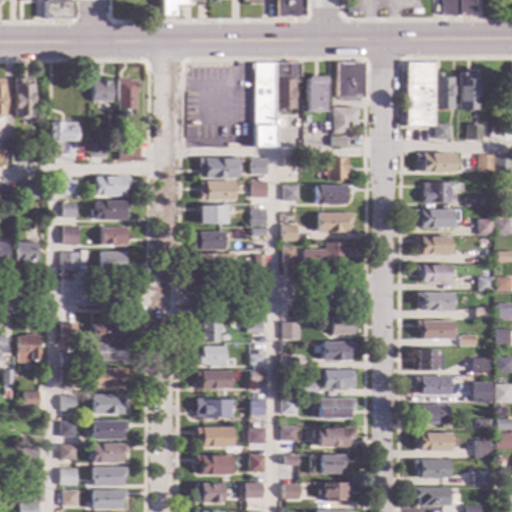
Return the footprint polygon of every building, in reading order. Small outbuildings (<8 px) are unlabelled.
[(69,0),(69,18),(40,18),(40,1),(44,1),(43,0),(69,0)] [(187,0),(187,6),(173,6),(173,16),(158,16),(157,0),(187,0)] [(301,0),(301,16),(272,17),(272,0),(301,0)] [(470,0),(470,17),(438,17),(437,0),(470,0)] [(361,99),(333,98),(333,63),(361,63),(361,99)] [(430,126),(404,126),(404,63),(430,63),(430,126)] [(298,82),(292,82),(292,109),(285,109),(285,114),(277,114),(277,108),(272,108),(272,148),(251,148),(251,138),(251,82),(251,64),(298,64),(298,82)] [(439,78),(450,78),(450,110),(431,110),(431,72),(439,72),(439,78)] [(475,110),(455,110),(455,73),(475,73),(475,110)] [(323,79),(324,79),(324,112),(303,112),(303,79),(305,79),(305,77),(323,77),(323,79)] [(20,80),(29,81),(29,118),(23,118),(23,121),(16,120),(16,118),(9,118),(10,79),(20,79),(20,80)] [(124,81),(135,81),(135,92),(132,92),(132,110),(114,110),(114,79),(124,79),(124,81)] [(106,83),(107,83),(107,102),(87,102),(87,82),(94,83),(94,81),(106,81),(106,83)] [(355,126),(349,126),(349,135),(330,135),(330,108),(355,108),(355,126)] [(58,124),(73,124),(73,142),(60,142),(60,154),(50,154),(50,141),(45,141),(45,123),(58,123),(58,124)] [(446,140),(431,140),(431,124),(446,124),(446,140)] [(478,140),(462,140),(462,125),(478,125),(478,140)] [(503,144),(511,144),(511,128),(503,128),(503,144)] [(344,147),(328,147),(328,137),(344,137),(344,147)] [(136,162),(115,162),(115,140),(136,141),(136,162)] [(102,158),(86,158),(86,142),(102,142),(102,158)] [(450,173),(438,173),(438,174),(418,173),(418,164),(412,164),(412,155),(418,155),(418,154),(450,154),(450,173)] [(490,171),(477,171),(477,156),(490,156),(490,171)] [(509,157),(509,172),(492,172),(492,156),(509,157)] [(344,174),(343,174),(343,181),(323,181),(323,173),(321,173),(321,166),(323,166),(323,158),(344,158),(344,174)] [(233,160),(233,179),(199,179),(199,170),(195,170),(195,159),(233,160)] [(263,169),(247,169),(247,159),(264,159),(263,169)] [(296,167),(280,167),(280,159),(296,159),(296,167)] [(125,177),(125,187),(121,187),(121,196),(113,196),(113,198),(105,198),(105,197),(91,197),(91,194),(88,194),(88,187),(91,187),(91,176),(125,177)] [(70,195),(57,195),(57,181),(70,181),(70,195)] [(34,200),(14,200),(14,182),(34,182),(34,200)] [(231,201),(201,201),(201,200),(196,200),(196,190),(197,190),(197,183),(201,184),(201,182),(231,182),(231,201)] [(263,192),(248,192),(248,182),(263,182),(263,192)] [(447,202),(419,202),(419,183),(447,183),(447,202)] [(349,196),(343,196),(343,205),(335,205),(335,206),(324,206),(324,204),(311,204),(311,185),(349,185),(349,196)] [(295,201),(279,201),(279,186),(295,186),(295,201)] [(510,207),(492,207),(492,189),(510,189),(510,207)] [(479,208),(461,207),(461,198),(479,198),(479,208)] [(125,213),(122,213),(122,220),(114,220),(114,222),(104,222),(104,220),(91,220),(91,217),(89,216),(89,210),(91,210),(91,202),(125,202),(125,213)] [(73,219),(58,219),(58,204),(73,204),(73,219)] [(223,206),(223,225),(196,225),(196,205),(223,206)] [(455,223),(452,223),(452,229),(417,229),(417,221),(412,221),(412,210),(455,210),(455,223)] [(263,226),(247,226),(247,211),(263,211),(263,226)] [(350,223),(344,223),(344,233),(336,233),(336,234),(313,233),(313,214),(350,214),(350,223)] [(507,221),(507,236),(491,235),(491,220),(507,221)] [(489,235),(473,235),(473,221),(489,221),(489,235)] [(293,242),(278,242),(278,226),(293,226),(293,242)] [(75,246),(58,246),(59,227),(75,228),(75,246)] [(122,233),(124,233),(124,246),(108,247),(108,246),(97,246),(97,228),(122,229),(122,233)] [(262,237),(248,237),(248,229),(262,229),(262,237)] [(222,250),(190,250),(190,234),(195,234),(195,232),(222,232),(222,250)] [(447,255),(435,255),(435,256),(416,255),(416,246),(412,246),(412,237),(447,238),(447,255)] [(34,262),(14,262),(14,243),(34,243),(34,262)] [(343,267),(289,267),(290,251),(300,251),(300,250),(321,250),(321,243),(343,243),(343,267)] [(293,248),(279,247),(278,265),(292,266),(293,248)] [(489,264),(474,264),(474,250),(489,250),(489,264)] [(510,263),(493,263),(493,252),(510,252),(510,263)] [(75,271),(57,271),(57,253),(75,253),(75,271)] [(122,255),(124,255),(124,270),(115,270),(115,272),(97,270),(97,253),(122,253),(122,255)] [(228,264),(212,264),(212,271),(196,271),(196,268),(192,268),(192,262),(196,262),(197,254),(228,254),(228,264)] [(263,271),(252,271),(252,256),(263,256),(263,271)] [(448,271),(450,271),(450,283),(436,283),(436,284),(426,284),(426,283),(417,283),(417,274),(413,274),(413,265),(418,265),(448,265),(448,271)] [(489,292),(474,292),(474,277),(489,277),(489,292)] [(507,279),(507,291),(492,291),(492,278),(507,279)] [(449,311),(417,311),(417,302),(413,302),(413,293),(450,293),(449,311)] [(510,319),(490,319),(490,312),(494,312),(494,304),(510,304),(510,319)] [(488,318),(472,318),(472,308),(488,308),(488,318)] [(351,335),(327,335),(327,318),(329,318),(351,318),(351,335)] [(450,339),(417,340),(417,332),(412,332),(412,321),(450,321),(450,339)] [(295,341),(278,340),(278,322),(295,322),(295,341)] [(215,344),(205,344),(205,343),(197,343),(197,338),(192,338),(192,328),(197,328),(197,323),(215,323),(215,344)] [(259,323),(259,334),(244,333),(244,323),(259,323)] [(73,341),(58,341),(58,324),(59,324),(74,325),(73,341)] [(124,335),(120,335),(120,341),(90,341),(90,324),(124,324),(124,335)] [(504,348),(490,348),(490,334),(504,334),(504,348)] [(34,337),(37,337),(36,361),(27,361),(27,364),(14,364),(14,337),(21,337),(21,335),(34,335),(34,337)] [(473,347),(456,347),(456,336),(473,336),(473,347)] [(125,361),(89,361),(89,343),(125,343),(125,361)] [(352,352),(347,352),(347,361),(318,361),(318,343),(352,343),(352,352)] [(223,366),(215,366),(215,369),(208,369),(208,365),(196,365),(196,353),(199,353),(199,347),(223,347),(223,366)] [(432,355),(434,355),(434,370),(432,370),(432,371),(413,371),(414,350),(432,350),(432,355)] [(78,369),(57,369),(57,353),(78,353),(78,369)] [(261,367),(246,367),(246,355),(262,355),(261,367)] [(296,358),(296,368),(279,368),(279,358),(296,358)] [(510,374),(492,374),(492,358),(510,358),(510,374)] [(486,374),(470,374),(470,359),(476,359),(486,359),(486,374)] [(124,380),(120,380),(120,388),(89,388),(90,369),(124,369),(124,380)] [(72,386),(57,386),(57,370),(72,370),(72,386)] [(9,385),(0,385),(0,371),(9,371),(9,385)] [(227,390),(196,390),(196,381),(192,381),(192,372),(197,372),(197,371),(227,371),(227,390)] [(352,387),(345,387),(345,388),(320,388),(320,371),(352,371),(352,387)] [(261,382),(247,382),(247,372),(261,373),(261,382)] [(446,395),(415,395),(415,386),(411,386),(411,377),(446,377),(446,395)] [(311,397),(294,397),(294,383),(311,383),(311,397)] [(507,385),(507,404),(490,404),(490,385),(507,385)] [(487,388),(487,404),(470,403),(470,388),(487,388)] [(36,393),(36,408),(20,408),(20,392),(36,393)] [(72,412),(57,412),(57,396),(72,397),(72,412)] [(124,404),(121,404),(121,415),(88,414),(89,396),(124,396),(124,404)] [(293,415),(277,415),(277,399),(293,399),(293,415)] [(351,411),(346,411),(346,419),(329,419),(326,421),(321,421),(319,419),(314,419),(314,399),(351,399),(351,411)] [(228,419),(192,419),(192,400),(228,400),(228,419)] [(261,417),(246,417),(247,401),(261,402),(261,417)] [(444,424),(414,424),(414,415),(409,415),(409,406),(444,406),(444,424)] [(487,430),(470,430),(470,420),(487,420),(487,430)] [(508,420),(508,431),(491,431),(491,420),(508,420)] [(124,432),(119,432),(119,441),(89,440),(89,421),(124,422),(124,432)] [(72,438),(57,438),(57,422),(58,422),(72,422),(72,438)] [(291,441),(277,441),(277,427),(291,427),(291,441)] [(229,447),(197,447),(197,438),(192,438),(192,428),(229,428),(229,447)] [(351,440),(345,440),(345,448),(312,447),(312,428),(351,429),(351,440)] [(261,445),(245,445),(245,429),(261,429),(261,445)] [(447,452),(415,452),(415,443),(410,443),(410,434),(447,434),(447,452)] [(507,435),(507,450),(490,450),(491,434),(507,435)] [(486,460),(471,460),(471,441),(486,441),(486,460)] [(123,452),(119,452),(119,463),(112,463),(112,465),(102,464),(102,463),(89,463),(89,445),(123,445),(123,452)] [(71,461),(57,461),(57,446),(71,446),(71,461)] [(36,450),(36,468),(19,468),(19,449),(36,450)] [(261,473),(245,473),(245,455),(261,455),(261,473)] [(340,469),(335,469),(335,475),(305,475),(305,455),(340,455),(340,469)] [(228,476),(197,476),(197,465),(191,465),(191,456),(228,456),(228,476)] [(295,466),(280,466),(280,456),(295,456),(295,466)] [(445,478),(413,478),(414,470),(410,470),(410,460),(445,461),(445,478)] [(123,475),(119,475),(119,487),(88,487),(89,468),(123,468),(123,475)] [(72,478),(57,478),(57,469),(72,469),(72,478)] [(485,488),(468,487),(468,472),(485,472),(485,488)] [(33,478),(33,489),(19,489),(19,478),(33,478)] [(219,503),(216,503),(216,505),(206,505),(206,503),(196,503),(196,495),(191,495),(191,484),(196,484),(196,483),(219,483),(219,503)] [(346,501),(333,501),(333,503),(322,503),(322,499),(319,499),(319,495),(315,495),(315,489),(318,489),(318,483),(346,483),(346,501)] [(258,499),(241,499),(241,484),(258,484),(258,499)] [(295,499),(279,499),(279,485),(289,485),(295,485),(295,499)] [(445,506),(429,506),(429,509),(424,509),(424,507),(414,507),(414,505),(410,505),(410,499),(408,499),(408,488),(445,488),(445,506)] [(123,498),(119,498),(119,510),(88,509),(89,491),(123,491),(123,498)] [(73,507),(58,507),(59,492),(73,492),(73,507)] [(511,511),(494,511),(494,498),(511,498),(511,511)]
